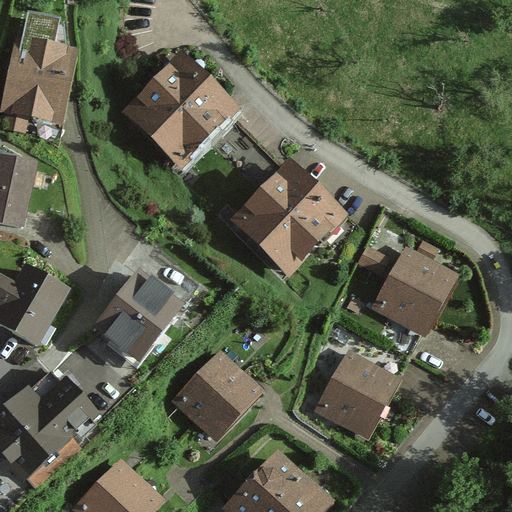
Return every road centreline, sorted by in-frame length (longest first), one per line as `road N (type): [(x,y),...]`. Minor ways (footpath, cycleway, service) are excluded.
road 1 (residential): [(511,317),(497,262),(477,238),(332,154),(253,89),(195,24),(160,7)]
road 2 (residential): [(76,136),(101,265),(74,329),(0,397)]
road 3 (residential): [(374,511),(505,352),(511,325)]
